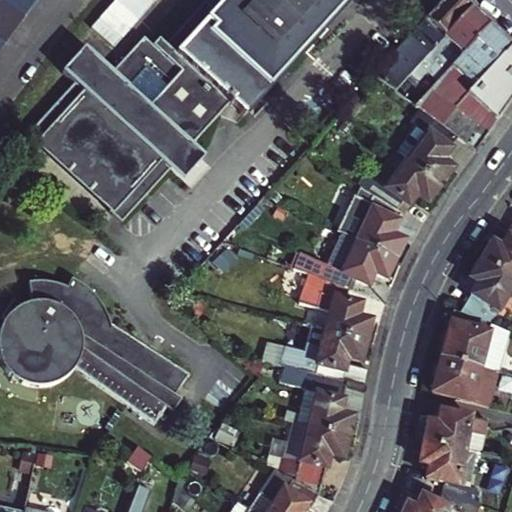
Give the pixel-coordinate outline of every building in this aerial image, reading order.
[(0,0),(0,43),(3,46),(23,20),(0,0)] [(0,0),(23,20),(37,0),(0,0)] [(225,0),(208,19),(68,173),(111,211),(107,215),(119,226),(170,169),(166,165),(185,143),(190,147),(229,104),(242,117),(348,0),(225,0)] [(112,0),(89,26),(112,47),(156,0),(112,0)] [(432,48),(470,7),(466,0),(443,0),(438,6),(373,76),(393,91),(407,76),(424,57),(432,48)] [(489,23),(470,7),(432,48),(451,64),(489,23)] [(68,173),(208,19),(198,11),(156,59),(139,44),(109,78),(107,77),(42,150),(68,173)] [(511,45),(489,23),(451,64),(442,74),(413,106),(435,122),(456,138),(474,150),(511,98),(511,45)] [(424,57),(431,64),(442,74),(451,64),(432,48),(424,57)] [(42,150),(107,77),(82,54),(61,78),(72,87),(25,141),(36,151),(39,147),(42,150)] [(431,64),(424,57),(407,76),(415,82),(431,64)] [(373,76),(364,86),(386,102),(393,91),(373,76)] [(456,138),(435,122),(409,157),(404,154),(401,157),(439,185),(451,168),(441,160),(456,138)] [(385,146),(397,154),(397,155),(400,151),(387,142),(385,146)] [(385,146),(383,144),(378,150),(392,160),(397,154),(385,146)] [(427,201),(439,185),(401,157),(398,162),(404,166),(385,190),(376,184),(369,194),(401,214),(402,215),(416,194),(427,201)] [(358,243),(394,260),(403,240),(391,235),(401,214),(369,194),(359,187),(355,196),(353,196),(336,232),(340,234),(352,240),(358,243)] [(511,226),(499,247),(491,242),(480,261),(511,280),(511,226)] [(352,240),(340,234),(335,244),(347,250),(350,245),(352,240)] [(366,286),(373,272),(385,278),(394,260),(358,243),(355,248),(342,275),(321,266),(317,279),(349,290),(353,280),(366,286)] [(459,313),(488,325),(511,286),(511,280),(480,261),(469,278),(477,283),(459,313)] [(317,279),(308,275),(298,308),(330,318),(328,327),(322,325),(321,330),(365,342),(370,321),(358,317),(361,305),(345,300),(349,290),(317,279)] [(74,370),(154,427),(166,411),(171,415),(181,402),(175,398),(189,377),(110,325),(106,314),(102,307),(97,300),(84,287),(70,278),(65,286),(58,284),(46,281),(37,280),(27,281),(30,302),(21,305),(12,300),(0,316),(0,318),(3,320),(0,326),(0,363),(3,369),(8,376),(17,382),(21,384),(31,387),(40,388),(50,386),(59,383),(66,378),(74,370)] [(507,332),(488,325),(459,313),(453,311),(449,325),(448,324),(440,357),(497,372),(507,332)] [(360,362),(365,342),(321,330),(311,328),(305,353),(287,348),(282,368),(285,369),(315,377),(318,366),(344,373),(341,383),(346,384),(365,388),(368,373),(345,367),(348,359),(360,362)] [(431,393),(488,408),(497,372),(440,357),(431,393)] [(285,369),(281,384),(302,390),(294,425),(302,427),(304,422),(309,423),(320,378),(315,377),(285,369)] [(339,414),(346,384),(341,383),(320,378),(309,423),(304,422),(302,427),(348,438),(353,418),(339,414)] [(487,421),(439,411),(437,424),(427,422),(423,444),(475,454),(479,456),(487,421)] [(270,419),(268,429),(292,435),(293,430),(294,425),(270,419)] [(320,496),(330,455),(343,458),(348,438),(302,427),(301,432),(307,434),(295,484),(319,496),(320,496)] [(293,430),(292,435),(282,477),(295,484),(307,434),(301,432),(293,430)] [(429,465),(426,478),(446,482),(444,494),(474,504),(477,489),(469,487),(457,485),(461,467),(472,470),(475,454),(423,444),(419,463),(429,465)] [(138,472),(149,459),(137,450),(127,462),(138,472)] [(21,461),(31,463),(33,455),(22,453),(21,461)] [(148,490),(157,467),(149,459),(130,508),(128,511),(141,511),(150,492),(148,490)] [(461,467),(457,485),(469,487),(472,470),(461,467)] [(282,477),(278,475),(254,511),(302,511),(306,506),(311,508),(319,496),(295,484),(282,477)] [(23,511),(29,478),(18,476),(16,489),(14,488),(11,508),(23,511)] [(190,511),(193,508),(174,495),(172,505),(181,511),(190,511)] [(406,504),(402,511),(475,511),(478,506),(474,504),(445,495),(441,505),(420,496),(414,507),(406,504)] [(252,511),(239,503),(232,511),(252,511)]
